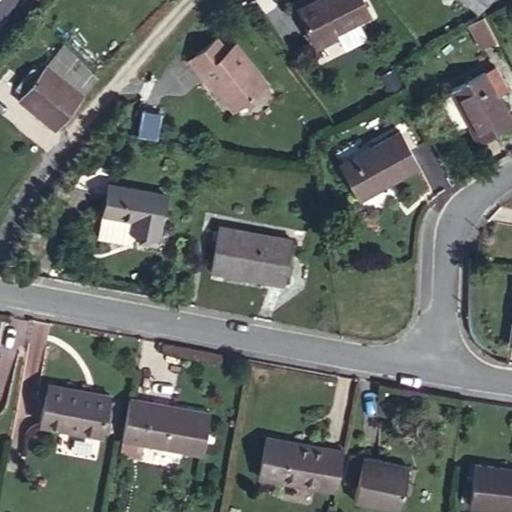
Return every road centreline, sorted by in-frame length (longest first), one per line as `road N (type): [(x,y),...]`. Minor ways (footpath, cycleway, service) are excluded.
road 1 (residential): [(438,367),(0,289)]
road 2 (unclassified): [(438,367),(453,239),(473,198),(511,177)]
